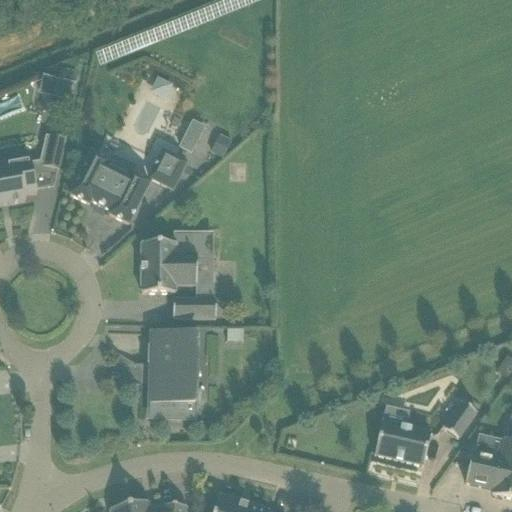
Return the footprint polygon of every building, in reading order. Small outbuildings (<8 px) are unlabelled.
[(60,70),(57,81),(72,85),(75,74),(60,70)] [(60,98),(59,101),(70,104),(74,85),(72,85),(57,81),(42,78),(39,88),(53,91),(60,98)] [(179,150),(190,156),(203,130),(192,125),(179,150)] [(42,169),(58,173),(65,142),(49,138),(42,169)] [(219,138),(211,154),(222,160),(231,144),(219,138)] [(162,154),(148,181),(171,193),(185,166),(162,154)] [(110,214),(108,218),(129,229),(150,187),(131,177),(129,181),(108,171),(110,167),(90,156),(69,198),(88,208),(90,204),(110,214)] [(36,196),(29,160),(0,165),(0,208),(25,204),(24,199),(36,196)] [(55,213),(34,211),(32,231),(54,233),(55,213)] [(201,261),(201,236),(173,236),(173,247),(140,247),(140,297),(174,297),(174,289),(195,290),(195,261),(201,261)] [(171,322),(214,322),(215,303),(172,303),(171,322)] [(197,393),(198,372),(187,372),(187,358),(195,358),(196,338),(147,336),(146,369),(149,370),(148,390),(146,390),(146,386),(145,386),(144,421),(201,423),(201,416),(185,416),(186,392),(197,393)] [(511,362),(507,358),(496,372),(507,380),(511,373),(511,362)] [(457,442),(475,416),(461,406),(442,431),(457,442)] [(464,487),(492,493),(491,498),(511,502),(511,423),(510,423),(505,442),(503,442),(499,462),(471,456),(464,487)] [(373,459),(422,470),(429,436),(381,425),(373,459)] [(213,511),(260,511),(218,499),(213,511)]
